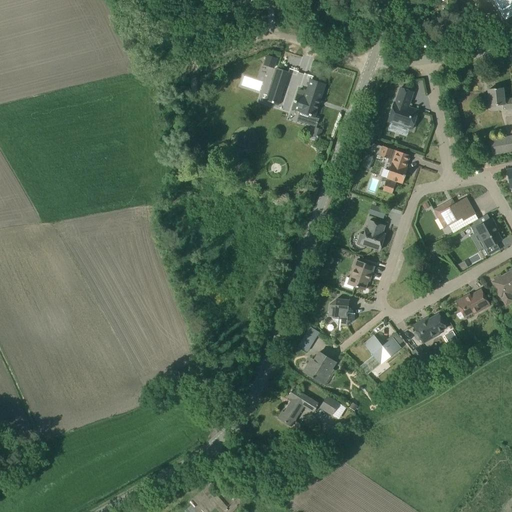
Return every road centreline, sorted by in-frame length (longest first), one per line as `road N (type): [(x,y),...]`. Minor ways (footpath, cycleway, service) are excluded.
road 1 (tertiary): [(101,511),(199,454),(253,393),(367,66)]
road 2 (track): [(367,66),(264,35),(184,59),(147,0)]
road 3 (residential): [(451,183),(415,193),(381,298),(386,312)]
road 4 (residential): [(386,312),(396,316),(511,252)]
road 5 (residential): [(451,183),(425,60)]
